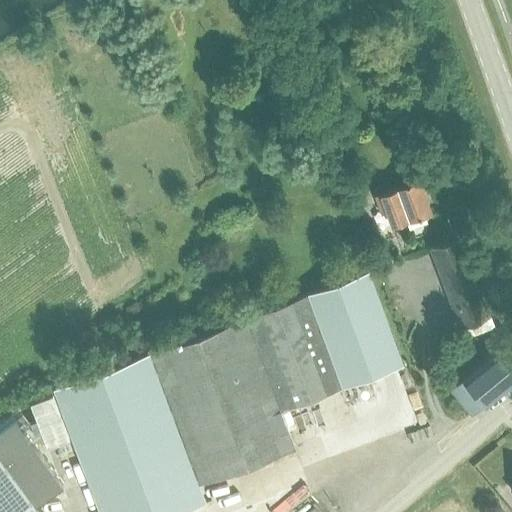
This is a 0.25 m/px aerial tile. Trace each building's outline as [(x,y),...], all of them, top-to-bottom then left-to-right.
[(417,177),(376,192),(383,210),(386,209),(392,224),(408,218),(412,227),(425,222),(421,213),(430,209),(422,190),(424,189),(421,182),(420,182),(417,177)] [(429,245),(460,325),(489,314),(490,313),(460,234),(429,245)] [(54,386),(101,511),(174,511),(205,501),(198,482),(294,446),(280,409),(402,363),(367,269),(54,386)] [(489,314),(460,325),(464,336),(477,331),(494,325),(491,319),(489,314)] [(450,386),(472,413),(511,379),(511,341),(509,338),(450,386)] [(52,392),(29,401),(46,445),(69,437),(52,392)] [(0,419),(0,511),(42,511),(35,502),(64,482),(13,410),(0,419)]
